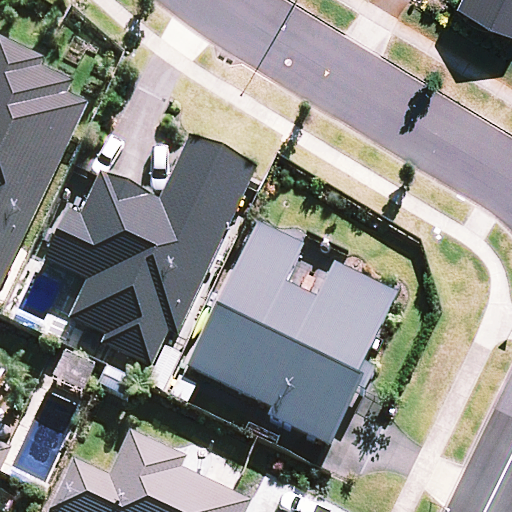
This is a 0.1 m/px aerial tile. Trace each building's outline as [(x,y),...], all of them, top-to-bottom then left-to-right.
[(511,0),(461,0),(511,24),(511,0)] [(0,285),(70,138),(85,106),(64,97),(70,86),(37,70),(41,62),(0,42),(0,285)] [(175,339),(254,171),(186,140),(156,204),(97,176),(96,179),(77,218),(64,213),(40,264),(83,284),(65,322),(102,339),(98,347),(149,371),(166,335),(175,339)] [(299,248),(254,227),(184,373),(266,412),(263,420),(325,450),(353,393),(359,396),(372,370),(361,365),(393,299),(328,268),(312,303),(281,288),(299,248)] [(65,353),(47,390),(78,405),(96,368),(65,353)] [(142,384),(107,367),(96,391),(130,408),(142,384)] [(48,511),(247,511),(249,509),(200,487),(177,476),(182,466),(127,440),(105,485),(69,468),(48,511)] [(0,476),(9,458),(0,454),(0,476)]
